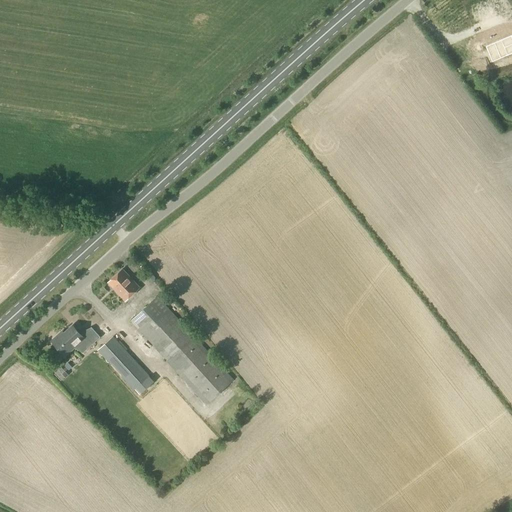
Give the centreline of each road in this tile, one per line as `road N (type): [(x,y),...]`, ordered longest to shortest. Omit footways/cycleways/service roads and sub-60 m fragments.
road 1 (unclassified): [(0,358),(406,0)]
road 2 (primary): [(0,328),(364,0)]
